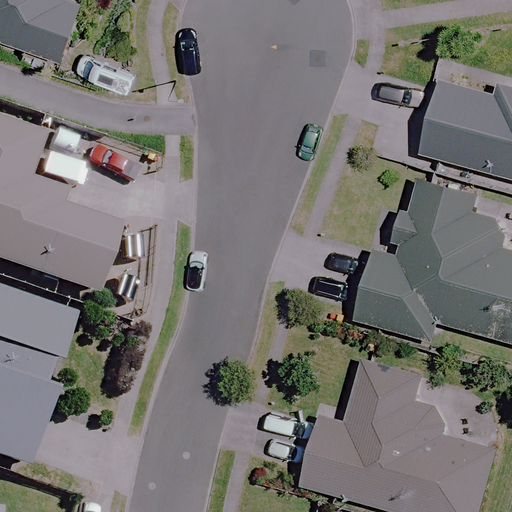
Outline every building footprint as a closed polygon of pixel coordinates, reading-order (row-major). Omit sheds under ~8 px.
[(0,0),(0,41),(55,61),(76,0),(0,0)] [(492,95),(437,81),(418,157),(511,181),(511,87),(495,83),(492,95)] [(36,141),(0,128),(0,268),(85,300),(110,231),(48,209),(53,196),(20,185),(36,141)] [(474,199),(415,182),(405,215),(384,208),(351,318),(432,342),(437,323),(511,344),(511,253),(496,249),(503,226),(469,216),(474,199)] [(43,365),(51,368),(67,320),(0,296),(0,464),(16,470),(42,395),(34,392),(43,365)] [(423,376),(361,358),(343,423),(317,416),(298,484),(398,511),(475,511),(493,450),(434,434),(441,409),(416,402),(423,376)]
